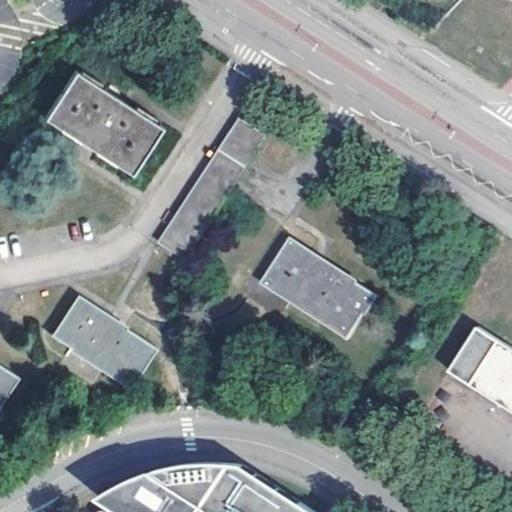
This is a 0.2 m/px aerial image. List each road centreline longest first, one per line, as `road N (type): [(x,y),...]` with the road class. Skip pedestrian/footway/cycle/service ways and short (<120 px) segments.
road 1 (tertiary): [(211,0),(511,191)]
road 2 (tertiary): [(511,147),(282,0)]
